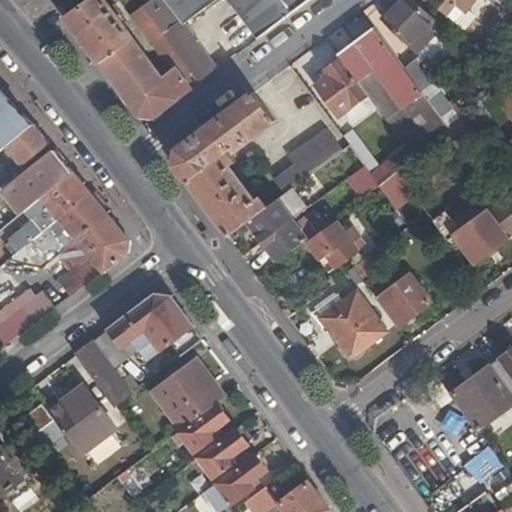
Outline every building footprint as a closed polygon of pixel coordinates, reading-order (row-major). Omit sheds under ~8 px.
[(102,0),(90,0),(66,19),(70,24),(100,64),(129,103),(139,117),(153,118),(174,103),(199,84),(197,81),(143,6),(131,15),(172,72),(162,79),(122,25),(126,22),(114,5),(110,9),(102,0)] [(151,0),(143,6),(197,81),(215,67),(189,34),(182,25),(214,0),(229,0),(236,8),(259,39),(263,36),(293,14),(282,0),(151,0)] [(282,0),(293,14),(306,4),(311,0),(282,0)] [(411,0),(401,0),(383,19),(416,52),(423,45),(415,37),(419,33),(427,41),(434,34),(425,26),(432,19),(411,0)] [(475,0),(432,0),(466,27),(474,16),(467,10),(475,0)] [(383,19),(374,26),(375,27),(402,63),(412,55),(416,52),(383,19)] [(375,27),(338,55),(341,59),(358,81),(375,69),(403,107),(423,92),(402,63),(375,27)] [(412,55),(402,63),(423,92),(450,128),(461,118),(434,83),(412,55)] [(358,81),(341,59),(326,71),(329,76),(317,85),(339,116),(368,95),(367,94),(358,81)] [(367,94),(368,95),(414,157),(449,129),(450,128),(423,92),(403,107),(375,69),(358,81),(367,94)] [(511,82),(496,95),(491,89),(489,91),(473,108),(467,113),(481,131),(483,134),(510,114),(511,116),(511,82)] [(0,91),(0,149),(6,145),(31,124),(27,120),(0,91)] [(275,121),(254,93),(239,103),(177,150),(175,165),(187,181),(225,153),(226,154),(234,148),(236,150),(275,121)] [(481,131),(467,113),(461,118),(478,140),(484,135),(483,134),(481,131)] [(34,127),(31,124),(6,145),(8,148),(5,151),(9,156),(12,154),(21,163),(46,142),(44,140),(34,127)] [(341,152),(343,150),(328,129),(289,158),(294,165),(275,179),(286,193),(341,152)] [(511,144),(499,155),(511,172),(511,144)] [(364,166),(350,146),(343,150),(341,152),(355,173),(364,166)] [(68,169),(53,150),(38,162),(43,169),(15,192),(13,189),(16,186),(13,182),(4,189),(9,194),(23,211),(24,210),(27,207),(71,172),(68,169)] [(225,153),(187,181),(208,209),(228,237),(249,221),(267,208),(259,197),(255,200),(230,166),(233,163),(226,154),(225,153)] [(405,183),(410,190),(423,181),(408,162),(396,172),(405,183)] [(379,186),(364,166),(355,173),(350,176),(366,196),(379,186)] [(115,225),(71,172),(27,207),(24,210),(29,215),(31,214),(38,223),(43,229),(49,225),(52,228),(61,221),(75,238),(89,255),(72,270),(74,274),(67,280),(75,292),(92,279),(124,255),(126,239),(115,225)] [(396,172),(379,186),(386,194),(387,196),(405,183),(396,172)] [(432,221),(447,241),(455,235),(476,262),(511,235),(511,191),(460,230),(445,211),(432,221)] [(275,201),(267,208),(249,221),(264,240),(276,231),(299,214),(307,208),(302,201),(287,213),(277,200),(275,201)] [(276,231),(264,240),(279,261),(307,239),(298,227),(305,221),(299,214),(276,231)] [(0,230),(9,222),(3,215),(0,216),(0,230)] [(298,227),(307,239),(314,235),(317,233),(307,220),(305,221),(298,227)] [(49,260),(75,238),(61,221),(52,228),(49,225),(43,229),(32,239),(49,260)] [(330,272),(359,251),(338,222),(309,243),(330,272)] [(1,253),(0,252),(0,265),(9,259),(22,248),(32,239),(43,229),(38,223),(1,253)] [(40,267),(49,260),(32,239),(22,248),(9,259),(25,263),(40,267)] [(380,247),(354,267),(362,278),(391,256),(383,245),(380,247)] [(431,301),(410,274),(384,294),(405,321),(431,301)] [(342,301),(321,316),(351,356),(385,330),(356,291),(342,301)] [(37,320),(54,307),(42,292),(0,323),(0,338),(5,345),(37,320)] [(316,320),(321,316),(342,301),(337,293),(310,313),(316,320)] [(122,318),(108,328),(122,347),(132,341),(139,349),(147,360),(172,340),(183,354),(203,339),(172,297),(155,294),(122,318)] [(108,328),(92,340),(113,368),(139,349),(132,341),(122,347),(108,328)] [(203,339),(183,354),(185,356),(205,341),(203,339)] [(86,345),(77,352),(86,365),(115,404),(137,388),(127,375),(121,379),(113,368),(92,340),(86,345)] [(511,342),(496,354),(499,358),(500,359),(511,349),(511,342)] [(511,349),(500,359),(511,375),(511,349)] [(499,358),(452,392),(479,429),(511,403),(511,396),(511,394),(511,393),(511,375),(500,359),(499,358)] [(182,429),(216,404),(221,400),(209,385),(212,382),(196,359),(155,390),(182,429)] [(45,403),(59,422),(67,432),(69,435),(83,453),(119,426),(87,383),(67,398),(61,391),(45,403)] [(182,429),(174,435),(180,443),(185,440),(195,451),(215,436),(212,431),(228,419),(216,404),(182,429)] [(41,405),(26,416),(37,431),(53,420),(41,405)] [(59,422),(38,438),(45,447),(67,432),(59,422)] [(254,439),(243,424),(202,454),(199,456),(214,477),(234,462),(231,457),(254,439)] [(0,445),(0,494),(24,477),(0,445)] [(262,465),(254,455),(205,492),(220,511),(253,488),(250,482),(265,471),(262,465)] [(126,471),(118,477),(130,494),(137,487),(126,471)] [(328,511),(329,510),(308,481),(279,503),(266,485),(245,501),(253,511),(328,511)] [(123,486),(116,491),(121,498),(128,492),(123,486)] [(85,501),(89,511),(98,511),(107,506),(103,500),(109,495),(104,487),(85,501)] [(469,511),(470,511),(498,511),(500,511),(486,492),(466,506),(469,511)] [(511,511),(511,502),(500,511),(501,511),(511,511)]
